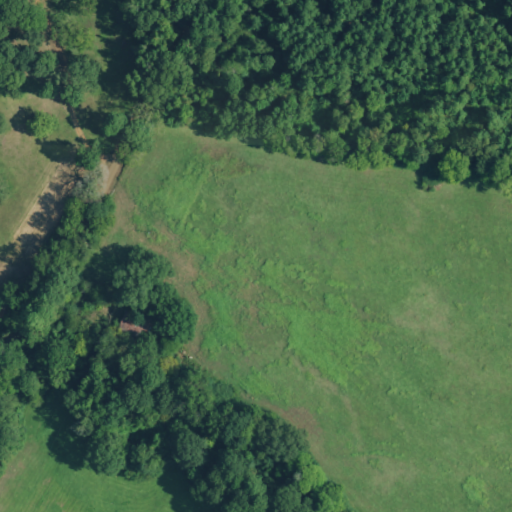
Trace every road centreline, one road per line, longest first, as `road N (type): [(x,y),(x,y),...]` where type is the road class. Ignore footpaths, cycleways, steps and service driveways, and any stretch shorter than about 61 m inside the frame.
road 1 (residential): [(0,397),(118,178),(191,0)]
road 2 (track): [(72,259),(297,511)]
